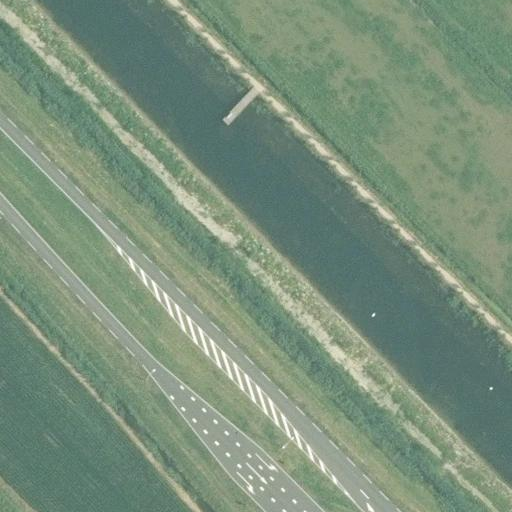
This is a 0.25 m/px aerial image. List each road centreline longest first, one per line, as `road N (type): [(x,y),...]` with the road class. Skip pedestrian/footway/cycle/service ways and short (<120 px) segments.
road 1 (tertiary): [(387,511),(0,119)]
road 2 (tertiary): [(0,204),(291,511)]
